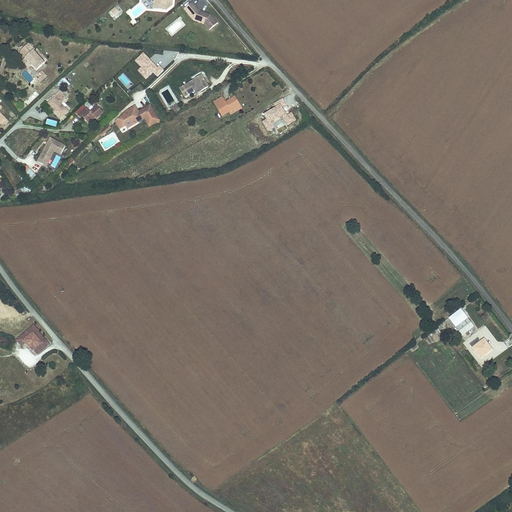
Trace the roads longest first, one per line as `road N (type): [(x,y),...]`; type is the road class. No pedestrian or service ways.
road 1 (unclassified): [(511,329),(216,0)]
road 2 (unclassified): [(231,511),(178,474),(121,414),(0,268)]
